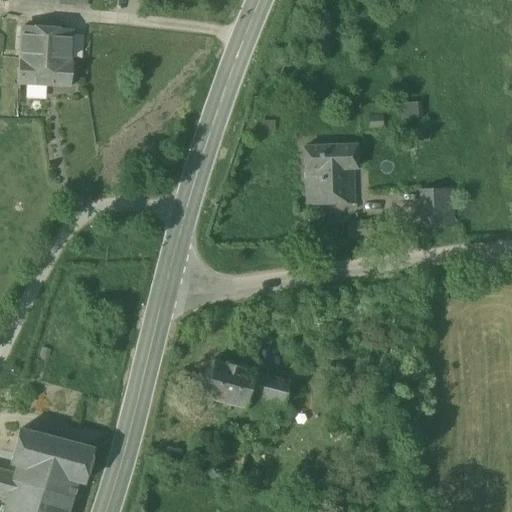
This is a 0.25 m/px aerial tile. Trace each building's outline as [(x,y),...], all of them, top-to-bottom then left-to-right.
[(70,35),(25,31),(23,59),(67,68),(70,35)] [(67,68),(23,59),(18,58),(16,85),(69,89),(71,68),(67,68)] [(419,105),(401,106),(401,118),(420,118),(419,105)] [(355,148),(304,149),(304,170),(306,170),(350,169),(356,169),(355,148)] [(350,169),(306,170),(307,205),(351,204),(350,169)] [(450,226),(450,188),(421,189),(422,227),(450,226)] [(372,223),(345,224),(346,239),(372,238),(372,223)] [(254,373),(211,362),(211,365),(212,365),(210,370),(205,373),(204,378),(206,383),(202,399),(244,409),(247,397),(254,373)] [(367,376),(329,369),(325,389),(364,396),(364,393),(367,376)] [(288,383),(254,373),(247,397),(255,398),(282,405),(288,383)] [(400,382),(367,376),(364,393),(397,399),(400,382)] [(360,398),(333,394),(331,408),(358,413),(360,398)] [(282,405),(255,398),(250,416),(285,425),(290,408),(282,405)] [(358,413),(331,408),(327,434),(354,438),(358,413)] [(16,429),(7,463),(14,465),(72,481),(80,483),(89,449),(16,429)] [(0,497),(5,499),(1,511),(64,511),(72,481),(14,465),(12,474),(0,471),(0,497)]
